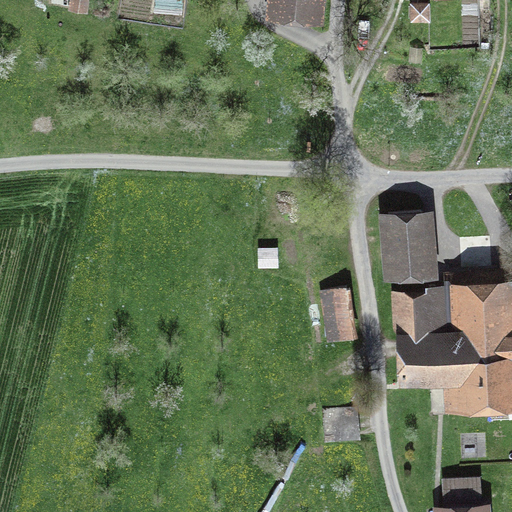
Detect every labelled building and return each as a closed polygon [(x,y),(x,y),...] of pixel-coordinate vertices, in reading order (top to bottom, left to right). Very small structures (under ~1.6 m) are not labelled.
[(90,0),(67,0),(66,7),(88,12),(90,0)] [(273,0),(272,13),(315,18),(317,0),(273,0)] [(407,3),(407,21),(427,21),(427,3),(407,3)] [(383,213),(388,280),(439,276),(434,209),(383,213)] [(457,384),(458,409),(511,405),(511,280),(459,284),(461,323),(450,323),(448,283),(432,284),(432,290),(401,291),(407,387),(457,384)] [(315,289),(324,339),(355,334),(346,283),(315,289)] [(359,403),(325,404),(326,437),(360,436),(359,403)] [(439,476),(441,511),(485,511),(483,473),(439,476)]
